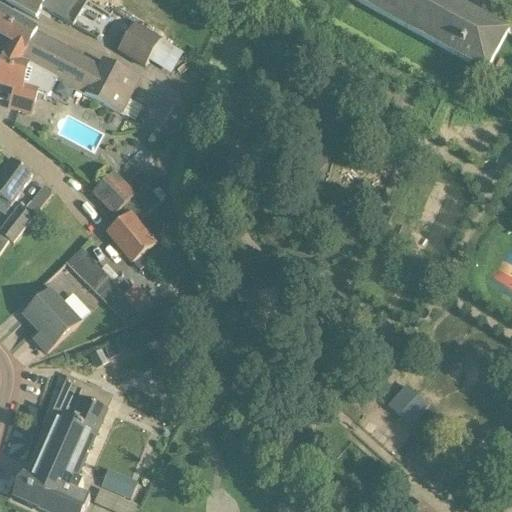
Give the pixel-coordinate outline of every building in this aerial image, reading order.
[(78,0),(6,0),(5,3),(36,20),(42,9),(75,28),(87,5),(78,0)] [(340,0),(485,78),(507,37),(440,0),(322,0),(323,0),(340,0)] [(50,98),(57,83),(121,117),(139,83),(102,65),(102,66),(37,34),(38,33),(32,31),(0,13),(0,35),(15,44),(8,57),(5,56),(0,72),(0,83),(16,88),(10,110),(31,117),(38,94),(50,98)] [(118,53),(146,70),(150,64),(171,77),(183,58),(134,28),(118,53)] [(274,72),(293,60),(284,47),(265,59),(274,72)] [(362,148),(373,158),(382,147),(371,138),(362,148)] [(12,164),(0,180),(0,198),(13,208),(33,179),(12,164)] [(129,219),(110,234),(109,235),(141,274),(161,257),(145,236),(149,233),(141,222),(161,207),(150,194),(136,199),(113,176),(93,196),(115,219),(123,212),(129,219)] [(128,187),(138,197),(148,187),(138,177),(128,187)] [(511,181),(499,205),(511,212),(511,181)] [(32,223),(52,198),(44,191),(24,216),(32,223)] [(13,208),(0,198),(0,215),(5,219),(13,208)] [(0,234),(0,235),(14,246),(32,223),(24,216),(18,212),(0,234)] [(403,227),(396,243),(398,243),(406,247),(412,232),(405,228),(403,227)] [(85,263),(78,255),(67,266),(74,274),(85,263)] [(111,287),(98,275),(87,287),(99,299),(111,287)] [(142,317),(112,285),(111,287),(99,299),(128,327),(142,317)] [(283,318),(275,291),(259,296),(257,290),(242,294),(253,332),(268,328),(266,322),(283,318)] [(24,318),(27,321),(41,337),(35,343),(47,357),(81,326),(51,294),(24,318)] [(116,348),(105,353),(109,363),(121,357),(116,348)] [(15,502),(37,511),(84,511),(88,503),(80,499),(84,490),(75,486),(113,400),(69,380),(52,419),(56,420),(28,482),(24,481),(15,502)] [(137,508),(101,492),(95,505),(94,506),(106,511),(135,511),(137,508)]
